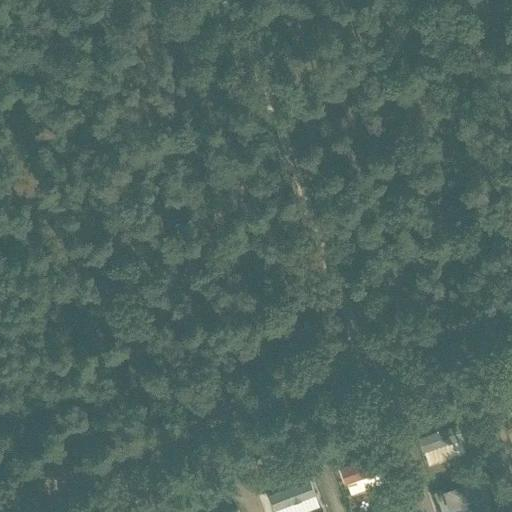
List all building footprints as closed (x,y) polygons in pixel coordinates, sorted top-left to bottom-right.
[(458,424),(418,437),(423,452),(424,452),(461,439),(463,439),(458,424)] [(382,453),(337,468),(343,486),(347,484),(351,495),(391,481),(387,471),(388,470),(382,453)] [(480,456),(469,459),(473,471),(483,468),(480,456)] [(310,479),(267,494),(272,511),(273,511),(316,497),(310,479)] [(483,479),(444,492),(450,511),(474,511),(492,506),(483,479)] [(403,483),(394,485),(399,498),(407,495),(403,483)]
